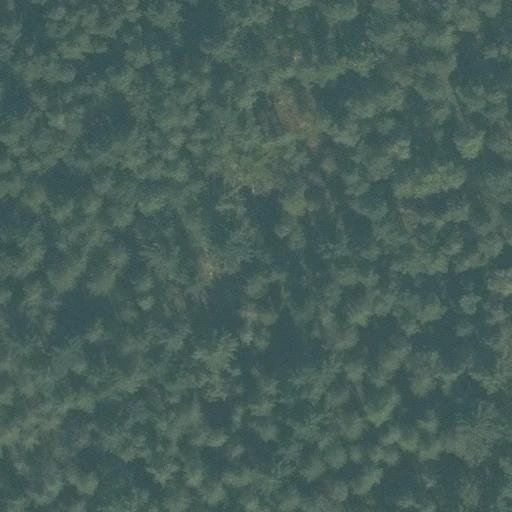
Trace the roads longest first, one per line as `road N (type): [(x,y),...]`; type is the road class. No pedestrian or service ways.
road 1 (track): [(195,0),(0,179)]
road 2 (track): [(460,511),(511,398)]
